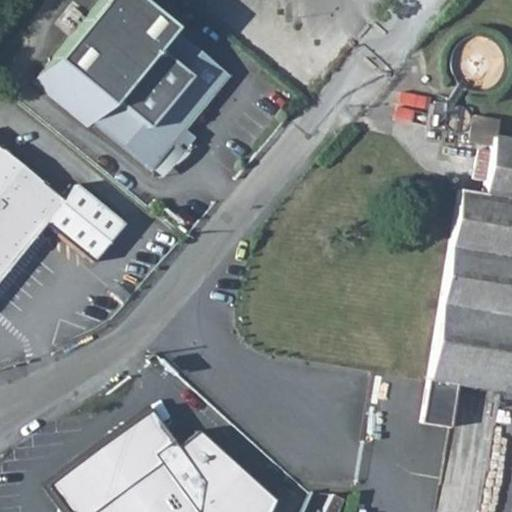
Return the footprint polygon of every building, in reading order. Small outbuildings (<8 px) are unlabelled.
[(148,169),(226,76),(132,0),(98,0),(31,82),(86,127),(90,122),(148,169)] [(511,140),(492,138),(495,120),(470,115),(471,107),(439,102),(435,129),(467,134),(465,142),(488,146),(480,194),(456,190),(418,424),(448,429),(455,385),(511,394),(511,140)] [(73,185),(60,200),(0,150),(0,274),(42,223),(42,224),(88,262),(119,226),(120,224),(75,187),(73,185)] [(155,407),(50,481),(72,511),(273,511),(280,501),(203,431),(182,445),(155,407)] [(334,511),(340,499),(329,494),(320,511),(334,511)]
